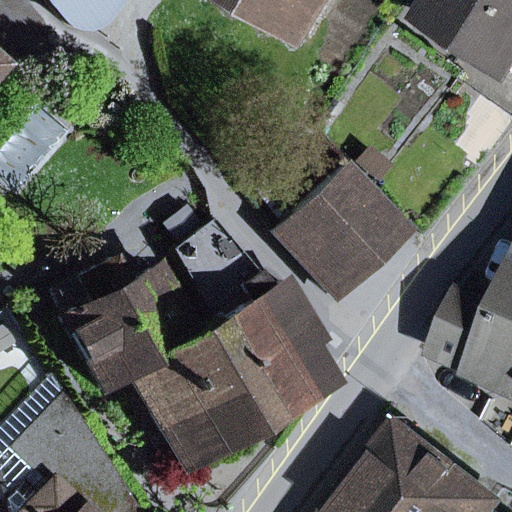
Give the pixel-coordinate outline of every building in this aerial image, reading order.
[(43,0),(59,20),(73,28),(83,28),(97,21),(112,0),(43,0)] [(246,0),(304,33),(323,0),(246,0)] [(431,0),(421,16),(463,42),(490,0),(431,0)] [(511,0),(490,0),(463,42),(511,73),(511,71),(511,0)] [(397,228),(340,166),(269,231),(327,294),(397,228)] [(306,345),(315,340),(280,281),(266,289),(208,219),(168,249),(208,321),(204,323),(257,417),(326,379),(306,345)] [(127,374),(176,462),(257,417),(204,323),(186,333),(148,270),(123,283),(110,258),(47,292),(60,316),(57,318),(100,389),(127,374)] [(461,291),(436,347),(511,382),(511,282),(500,309),(461,291)] [(14,511),(107,511),(124,494),(62,398),(15,447),(46,477),(14,511)] [(400,424),(332,511),(493,511),(500,503),(400,424)] [(135,511),(124,494),(107,511),(135,511)]
